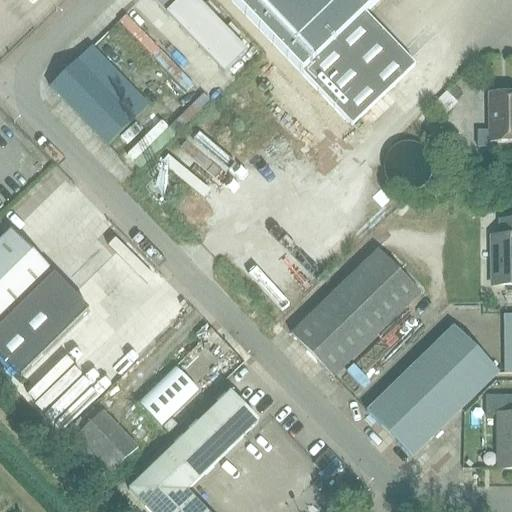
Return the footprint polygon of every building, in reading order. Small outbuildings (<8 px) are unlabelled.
[(149,0),(165,16),(181,0),(149,0)] [(208,13),(195,0),(181,0),(165,16),(185,36),(204,56),(213,65),(224,76),(235,65),(247,53),(227,33),(208,13)] [(230,0),(352,127),(353,126),(360,134),(373,122),(375,124),(397,103),(396,102),(405,94),(401,91),(393,99),(387,94),(415,67),(365,14),(379,0),(230,0)] [(108,147),(149,107),(92,48),(51,88),(108,147)] [(511,93),(490,94),(490,132),(477,132),(478,148),(490,148),(490,144),(511,143),(511,93)] [(131,158),(167,126),(160,118),(145,131),(140,126),(119,145),(131,158)] [(511,222),(500,222),(500,238),(492,238),(493,286),(511,286),(511,222)] [(0,243),(0,357),(20,378),(89,310),(54,275),(12,232),(0,243)] [(333,379),(421,295),(379,251),(291,336),(333,379)] [(412,459),(499,374),(455,328),(367,413),(412,459)] [(175,369),(138,405),(160,428),(161,427),(169,419),(197,392),(175,369)] [(231,394),(180,443),(208,472),(244,438),(243,438),(258,423),(251,416),(252,416),(231,394)] [(498,417),(499,470),(511,469),(511,396),(486,397),(486,417),(498,417)] [(138,449),(104,412),(88,427),(76,438),(80,442),(74,448),(90,466),(97,459),(111,475),(138,449)] [(169,419),(161,427),(168,435),(177,427),(169,419)] [(81,420),(69,431),(76,438),(88,427),(81,420)] [(446,468),(436,468),(436,478),(458,478),(458,427),(446,427),(446,468)] [(129,491),(129,492),(148,511),(204,511),(187,493),(208,472),(180,443),(129,491)]
